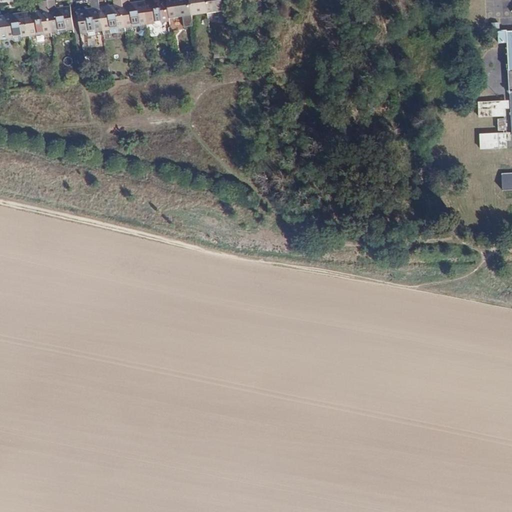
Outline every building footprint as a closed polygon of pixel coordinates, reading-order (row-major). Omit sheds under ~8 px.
[(69,31),(74,30),(70,6),(56,8),(54,0),(50,0),(47,1),(51,33),(55,33),(59,35),(66,34),(69,31)] [(77,10),(81,34),(85,33),(88,36),(95,36),(99,31),(103,31),(99,7),(98,0),(90,0),(91,8),(77,10)] [(118,32),(125,31),(121,0),(113,0),(114,5),(99,7),(103,31),(103,35),(110,33),(110,30),(118,29),(118,32)] [(148,28),(147,25),(144,1),(129,3),(128,0),(121,0),(125,31),(133,30),(132,27),(140,26),(140,29),(148,28)] [(170,22),(169,18),(167,3),(166,0),(151,0),(144,1),(147,25),(155,24),(156,27),(163,26),(162,23),(170,22)] [(191,15),(192,15),(189,0),(173,0),(174,2),(167,3),(169,18),(191,15)] [(189,0),(192,15),(207,13),(205,0),(189,0)] [(205,0),(207,13),(223,10),(221,0),(205,0)] [(29,36),(29,39),(36,39),(36,35),(44,34),(44,37),(52,36),(51,33),(47,1),(43,1),(39,2),(40,10),(26,12),(29,36)] [(4,19),(0,19),(0,36),(6,36),(6,39),(11,39),(14,42),(22,40),(25,37),(29,36),(26,12),(17,13),(3,15),(4,19)] [(507,43),(507,31),(498,32),(499,43),(507,43)] [(482,134),(484,149),(507,148),(506,133),(482,134)] [(511,173),(502,174),(503,191),(511,190),(511,173)]
